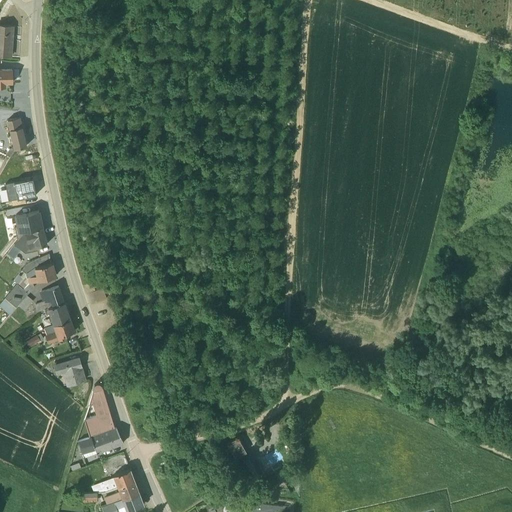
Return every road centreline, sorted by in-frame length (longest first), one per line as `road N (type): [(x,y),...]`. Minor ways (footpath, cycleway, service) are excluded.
road 1 (residential): [(161,511),(61,226),(39,117),(37,12)]
road 2 (track): [(293,400),(284,380),(308,0)]
road 3 (track): [(511,456),(366,391),(332,384),(249,423),(138,457)]
road 4 (track): [(365,0),(511,49)]
